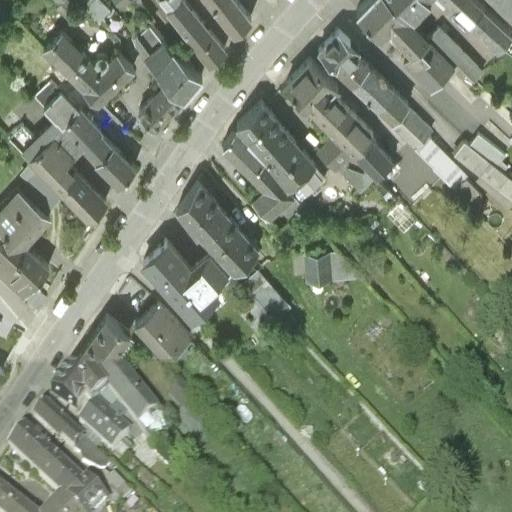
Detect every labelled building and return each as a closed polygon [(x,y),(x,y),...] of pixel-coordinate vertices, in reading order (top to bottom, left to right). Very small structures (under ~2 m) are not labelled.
[(63,14),(69,19),(76,12),(63,0),(56,0),(54,2),(65,12),(63,14)] [(81,0),(99,17),(109,6),(102,0),(81,0)] [(132,0),(148,18),(153,14),(141,0),(132,0)] [(208,63),(226,49),(187,0),(175,0),(167,7),(165,8),(208,63)] [(208,0),(234,32),(253,17),(238,0),(208,0)] [(365,0),(356,10),(381,33),(387,27),(393,33),(408,19),(406,17),(390,0),(365,0)] [(390,0),(406,17),(422,0),(450,0),(471,19),(485,5),(479,0),(390,0)] [(511,0),(496,0),(511,15),(511,0)] [(511,30),(510,28),(485,5),(471,19),(496,42),(511,57),(511,30)] [(403,58),(413,69),(436,48),(425,37),(408,19),(393,33),(410,52),(403,58)] [(145,52),(162,37),(150,21),(141,28),(140,27),(134,31),(136,40),(145,52)] [(425,37),(436,48),(454,66),(451,69),(468,85),(481,70),(437,25),(425,37)] [(98,100),(132,68),(116,51),(108,59),(107,56),(106,53),(102,52),(99,52),(97,53),(95,55),(95,58),(95,61),(61,27),(43,44),(98,100)] [(338,29),(318,50),(351,81),(367,64),(347,44),(350,41),(338,29)] [(154,66),(171,47),(162,37),(145,52),(144,53),(154,66)] [(183,97),(202,75),(172,47),(171,47),(154,66),(165,78),(183,97)] [(431,89),(451,69),(454,66),(436,48),(413,69),(431,89)] [(302,96),(323,118),(338,103),(320,85),(328,78),(310,59),(285,83),(300,97),(302,96)] [(407,103),(367,64),(351,81),(392,119),(406,104),(407,103)] [(63,121),(79,105),(52,77),(36,92),(55,112),(63,121)] [(154,126),(183,97),(165,78),(138,108),(153,124),(154,126)] [(260,101),(236,124),(288,185),(294,181),(305,194),(311,188),(313,192),(320,186),(317,183),(324,177),(313,164),(314,162),(260,101)] [(390,158),(338,103),(323,118),(375,172),(390,158)] [(118,179),(134,164),(101,129),(102,127),(81,104),(79,105),(63,121),(64,122),(83,142),(118,179)] [(406,104),(392,119),(389,121),(413,145),(430,128),(406,104)] [(21,145),(30,154),(54,132),(64,122),(63,121),(55,112),(21,145)] [(54,132),(73,152),(83,142),(64,122),(54,132)] [(258,151),(235,129),(222,145),(265,186),(252,197),(268,215),(283,202),(289,210),(299,201),(277,176),(258,151)] [(85,217),(106,197),(74,163),(72,165),(66,159),(73,152),(54,132),(30,154),(28,156),(31,160),(61,191),(85,217)] [(335,134),(320,148),(339,168),(343,164),(339,159),(350,149),(335,134)] [(429,141),(420,151),(434,165),(444,155),(429,141)] [(473,160),(458,146),(451,154),(466,168),(473,160)] [(434,165),(420,151),(414,157),(428,171),(434,165)] [(30,178),(22,187),(45,208),(61,191),(31,160),(21,170),(30,178)] [(511,183),(511,177),(504,172),(497,181),(508,189),(511,183)] [(466,176),(457,184),(472,200),(481,192),(466,176)] [(231,268),(233,270),(253,251),(256,254),(260,251),(257,248),(258,246),(197,180),(177,209),(213,248),(231,268)] [(7,226),(26,243),(52,214),(45,208),(22,187),(17,183),(0,201),(0,223),(5,229),(7,226)] [(288,222),(278,231),(290,245),(323,235),(316,227),(297,232),(288,222)] [(26,243),(7,226),(5,229),(0,234),(0,272),(22,292),(32,281),(49,262),(26,243)] [(167,289),(192,267),(168,240),(143,262),(167,289)] [(213,248),(194,265),(204,276),(211,285),(231,268),(213,248)] [(327,252),(306,253),(307,278),(329,276),(327,252)] [(192,267),(167,289),(192,316),(195,314),(218,293),(211,285),(204,276),(194,265),(192,267)] [(243,280),(252,290),(265,278),(266,277),(257,267),(243,280)] [(140,315),(156,297),(131,275),(115,292),(140,315)] [(289,305),(265,278),(252,290),(253,291),(276,316),(289,305)] [(46,294),(32,281),(22,292),(38,307),(46,294)] [(258,332),(276,316),(253,291),(236,306),(258,332)] [(182,342),(190,335),(157,300),(134,321),(166,356),(170,352),(176,359),(187,349),(182,342)] [(106,313),(77,356),(97,380),(107,392),(138,430),(159,413),(112,356),(130,330),(106,313)] [(107,392),(97,380),(77,356),(50,395),(76,411),(84,399),(91,406),(107,392)] [(180,384),(167,396),(180,410),(190,401),(193,399),(180,384)] [(107,392),(91,406),(94,409),(95,408),(107,420),(115,412),(125,421),(118,429),(128,439),(138,430),(107,392)] [(74,452),(83,442),(43,406),(34,418),(60,443),(62,440),(74,452)] [(113,456),(128,439),(118,429),(125,421),(115,412),(107,420),(95,408),(94,409),(79,425),(86,432),(102,446),(113,456)] [(243,433),(231,420),(219,431),(230,444),(243,433)] [(28,468),(30,470),(48,452),(23,430),(8,449),(28,468)] [(102,446),(86,432),(80,439),(83,442),(95,453),(102,446)] [(83,442),(74,452),(80,458),(82,465),(99,473),(105,473),(110,466),(95,453),(83,442)] [(30,470),(61,499),(73,511),(102,511),(108,507),(92,489),(86,483),(83,486),(48,452),(30,470)] [(108,482),(102,477),(92,489),(108,507),(113,511),(118,511),(133,497),(112,477),(108,482)] [(73,511),(61,499),(49,511),(26,511),(0,491),(0,511),(73,511)]
